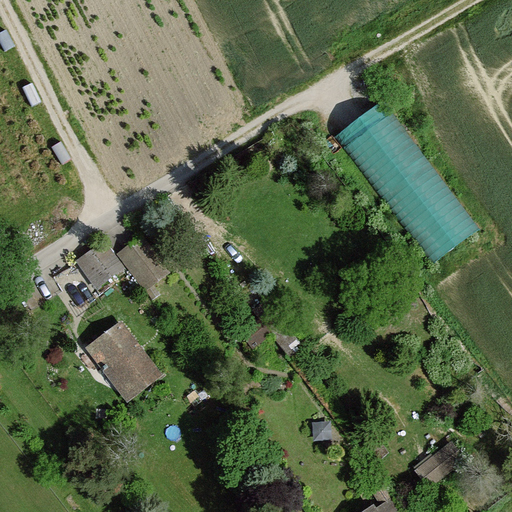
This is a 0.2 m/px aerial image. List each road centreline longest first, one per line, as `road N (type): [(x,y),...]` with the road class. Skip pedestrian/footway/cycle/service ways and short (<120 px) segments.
road 1 (track): [(473,0),(185,175)]
road 2 (residential): [(185,175),(0,288)]
